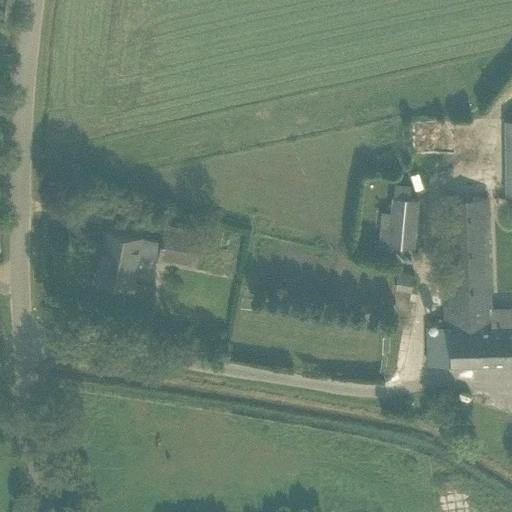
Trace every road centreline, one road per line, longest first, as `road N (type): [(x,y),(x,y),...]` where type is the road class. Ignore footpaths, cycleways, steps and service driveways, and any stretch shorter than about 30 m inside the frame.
road 1 (residential): [(17,337),(369,394)]
road 2 (unclassified): [(17,337),(26,70),(37,0)]
road 3 (unclassified): [(40,511),(17,337)]
